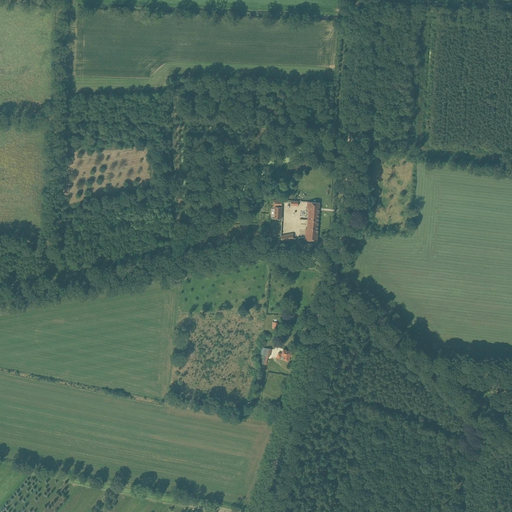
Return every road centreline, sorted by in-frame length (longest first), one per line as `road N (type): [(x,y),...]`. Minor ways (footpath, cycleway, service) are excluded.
road 1 (track): [(297,244),(0,301)]
road 2 (unclassified): [(331,275),(347,208),(354,0)]
road 3 (unclassified): [(511,442),(331,275)]
road 4 (track): [(51,291),(55,122)]
road 5 (unclassified): [(284,430),(331,275)]
road 6 (track): [(60,1),(55,122)]
